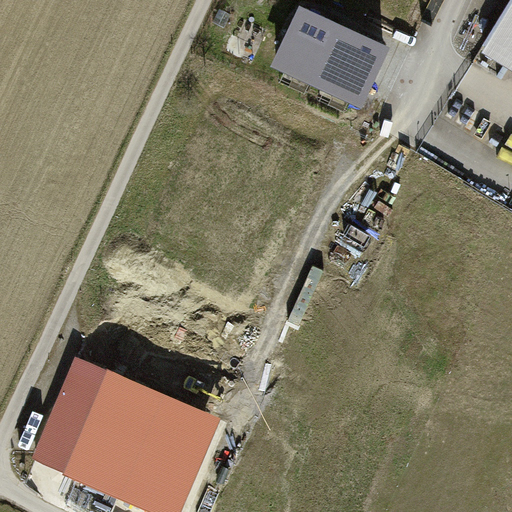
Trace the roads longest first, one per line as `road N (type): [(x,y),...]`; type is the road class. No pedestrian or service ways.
road 1 (track): [(207,0),(0,449)]
road 2 (residential): [(452,0),(397,122)]
